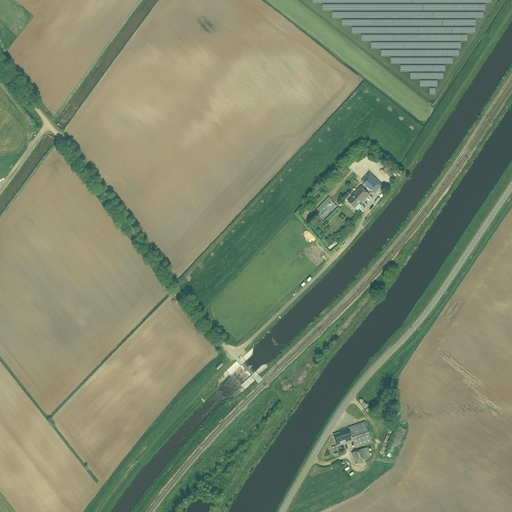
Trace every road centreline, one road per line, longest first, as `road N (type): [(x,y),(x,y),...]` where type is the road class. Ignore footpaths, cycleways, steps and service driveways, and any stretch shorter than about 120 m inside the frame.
road 1 (track): [(270,388),(257,378),(384,256),(511,75)]
road 2 (unclassified): [(257,378),(0,63)]
road 3 (tertiary): [(282,511),(347,401),(432,304),(511,185)]
